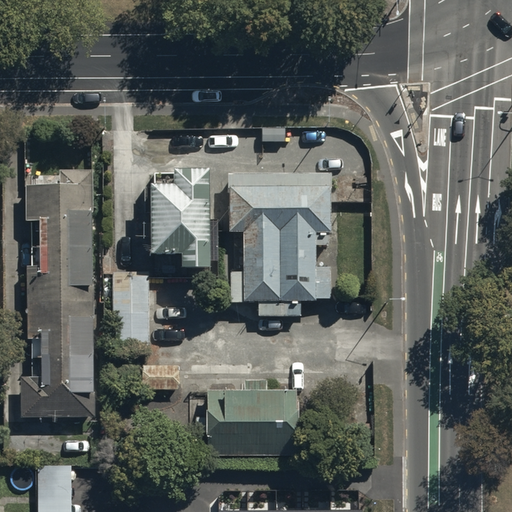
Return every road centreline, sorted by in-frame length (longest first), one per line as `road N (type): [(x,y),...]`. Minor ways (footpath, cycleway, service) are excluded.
road 1 (primary): [(462,511),(477,0)]
road 2 (primary): [(418,511),(417,241),(409,183),(373,87),(337,55)]
road 3 (primary): [(337,55),(0,57)]
road 4 (primary): [(443,0),(403,39),(337,55)]
